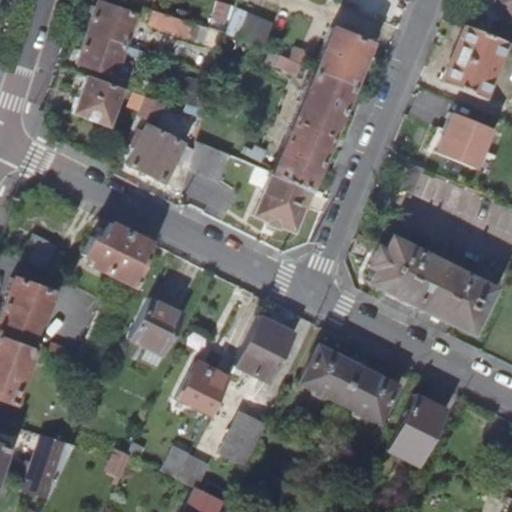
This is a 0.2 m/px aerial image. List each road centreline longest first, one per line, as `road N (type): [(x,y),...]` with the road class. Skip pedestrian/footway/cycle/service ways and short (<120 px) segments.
road 1 (residential): [(0,139),(312,297)]
road 2 (residential): [(312,297),(432,0)]
road 3 (residential): [(312,297),(511,393)]
road 4 (residential): [(43,0),(0,139)]
